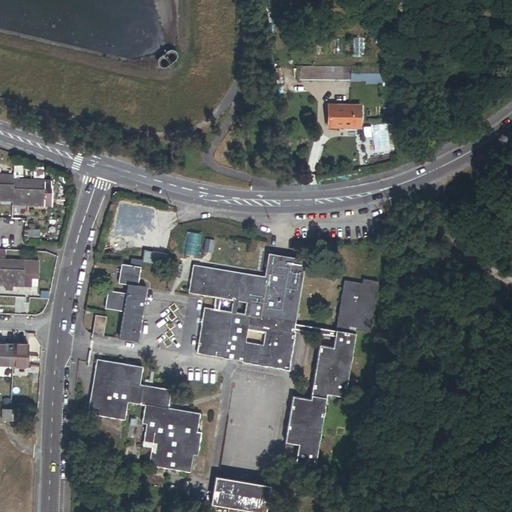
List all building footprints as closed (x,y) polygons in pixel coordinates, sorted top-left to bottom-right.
[(383,82),(383,68),(352,67),(352,69),(299,68),(298,77),(312,78),(313,80),(383,82)] [(361,106),(330,105),(329,124),(349,125),(349,129),(361,129),(361,106)] [(13,178),(13,175),(0,174),(0,199),(12,200),(13,178)] [(12,200),(12,204),(43,205),(43,202),(43,194),(44,179),(13,178),(12,200)] [(149,215),(154,216),(156,210),(143,206),(141,213),(124,208),(118,230),(143,237),(147,224),(149,215)] [(186,232),(182,254),(198,257),(202,234),(186,232)] [(166,258),(170,241),(159,240),(155,244),(154,251),(144,250),(142,261),(143,261),(165,264),(166,261),(166,258)] [(268,253),(265,276),(193,264),(188,293),(215,297),(220,298),(233,300),(238,301),(260,304),(258,316),(236,312),(231,311),(218,309),(213,309),(204,307),(197,353),(288,367),(305,259),(268,253)] [(0,284),(22,285),(24,260),(0,258),(0,284)] [(130,265),(121,264),(118,282),(127,284),(126,293),(108,290),(105,308),(123,311),(119,338),(137,341),(146,287),(137,286),(140,267),(130,265)] [(362,283),(344,280),(333,347),(319,344),(311,398),(293,395),(285,441),(299,444),(296,461),(315,464),(327,393),(345,396),(355,329),(369,331),(377,281),(363,279),(362,283)] [(106,317),(96,316),(93,334),(103,336),(106,317)] [(0,343),(0,365),(13,366),(13,343),(0,343)] [(141,366),(97,359),(88,413),(124,419),(127,401),(144,404),(141,423),(146,423),(142,446),(151,447),(148,465),(190,471),(193,454),(197,455),(201,432),(196,431),(199,413),(167,407),(170,389),(138,384),(141,366)] [(12,409),(0,408),(0,419),(11,420),(12,409)] [(265,511),(270,485),(216,476),(211,503),(229,506),(227,511),(265,511)]
